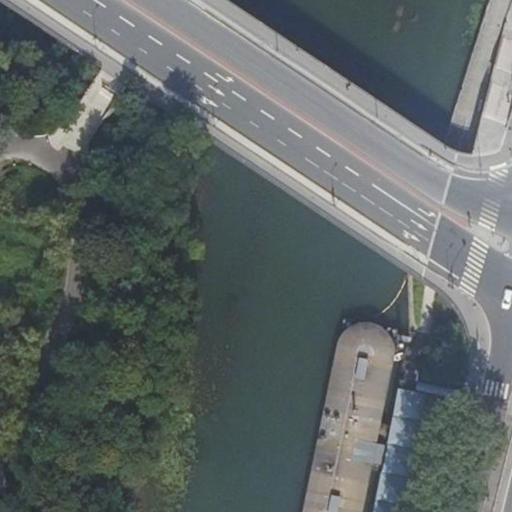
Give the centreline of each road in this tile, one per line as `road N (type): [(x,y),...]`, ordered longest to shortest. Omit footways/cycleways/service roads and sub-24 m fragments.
road 1 (primary): [(71,0),(511,286)]
road 2 (primary): [(511,222),(467,204),(157,0)]
road 3 (track): [(57,160),(75,178),(82,212),(79,277),(69,315),(0,452)]
road 4 (primary): [(499,363),(465,511)]
